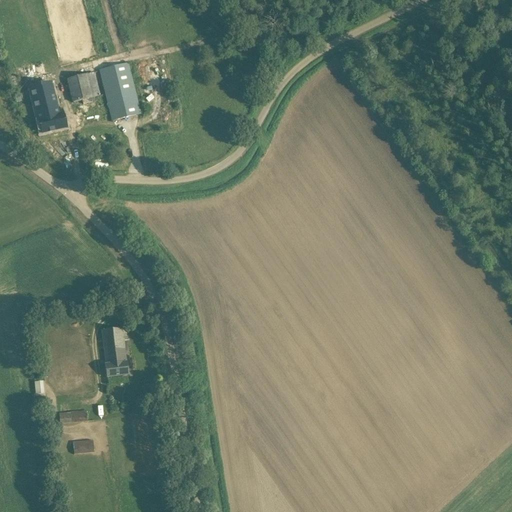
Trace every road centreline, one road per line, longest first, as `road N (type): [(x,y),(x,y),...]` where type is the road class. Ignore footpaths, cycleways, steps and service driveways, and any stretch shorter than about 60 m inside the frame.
road 1 (unclassified): [(70,191),(212,177),(227,168),(287,74),(427,0)]
road 2 (unclassified): [(204,511),(161,300),(70,191)]
